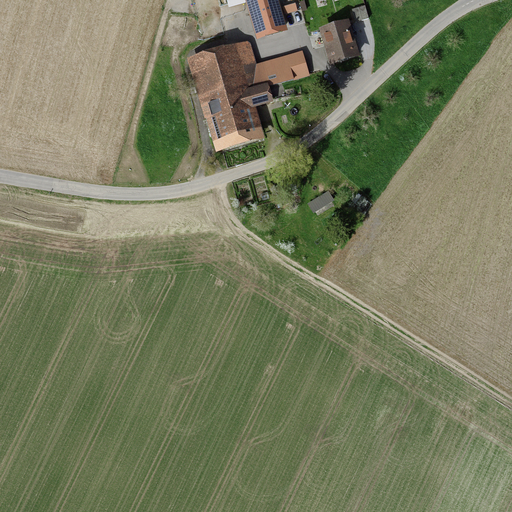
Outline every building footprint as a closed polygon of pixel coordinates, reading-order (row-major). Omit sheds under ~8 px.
[(275,0),(256,0),(267,34),(285,28),(275,0)] [(367,11),(352,14),(355,27),(370,23),(367,11)] [(348,28),(323,35),(332,65),(357,57),(348,28)] [(191,65),(217,150),(262,136),(253,109),(274,103),(269,87),(286,81),(283,71),(255,80),(259,93),(247,97),(234,53),(191,65)] [(283,71),(286,81),(307,75),(302,58),(281,65),(283,71)] [(327,193),(307,204),(313,213),(332,202),(327,193)]
